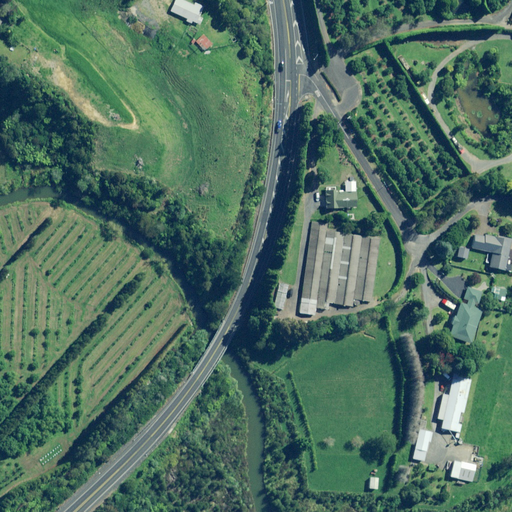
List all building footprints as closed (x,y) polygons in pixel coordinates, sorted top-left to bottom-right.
[(192,5),(181,0),(174,0),(169,12),(186,19),(185,21),(189,23),(190,21),(198,25),(201,19),(198,18),(203,7),(193,3),(192,5)] [(211,45),(202,35),(194,41),(203,51),(211,45)] [(334,193),(334,188),(324,188),(324,209),(354,208),(354,192),(334,193)] [(313,310),(326,226),(311,223),(297,313),(313,316),(313,310)] [(325,231),(314,308),(325,310),(326,303),(333,304),(344,234),(334,232),(325,231)] [(344,234),(333,304),(351,307),(352,300),(362,236),(344,234)] [(484,237),(474,235),(471,249),(491,253),(488,268),(504,272),(511,240),(498,237),(497,238),(484,235),(484,237)] [(362,236),(352,300),(370,302),(379,239),(362,236)] [(288,286),(278,283),(272,308),(282,310),(288,286)] [(480,293),(466,288),(462,300),(461,304),(459,304),(455,317),(453,317),(450,326),(451,326),(448,337),(469,344),(481,311),(475,309),(480,293)] [(470,381),(452,377),(447,396),(442,395),(436,420),(442,421),(440,429),(458,434),(460,425),(462,414),(470,381)] [(431,434),(418,431),(412,459),(423,462),(427,442),(429,443),(431,434)] [(474,466),(452,461),(449,478),(471,482),(474,466)] [(377,479),(369,478),(368,490),(376,490),(377,479)]
